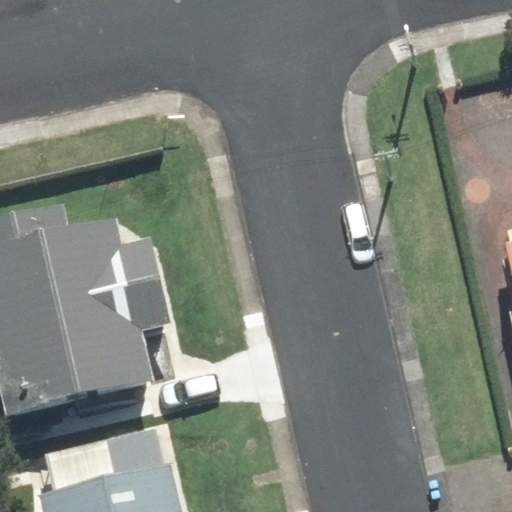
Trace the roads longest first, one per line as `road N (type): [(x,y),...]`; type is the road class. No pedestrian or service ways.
road 1 (residential): [(267,12),(378,511)]
road 2 (residential): [(267,12),(0,74)]
